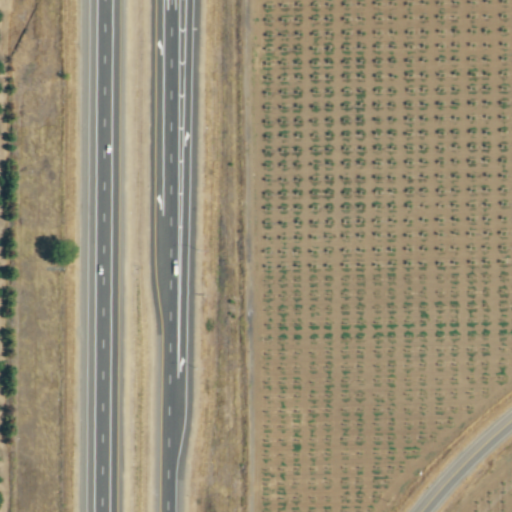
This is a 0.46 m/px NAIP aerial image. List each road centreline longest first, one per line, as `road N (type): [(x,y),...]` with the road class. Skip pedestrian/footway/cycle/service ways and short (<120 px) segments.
road 1 (trunk): [(165,495),(168,0)]
road 2 (trunk): [(103,0),(105,459)]
road 3 (trunk): [(166,410),(179,368),(186,0)]
road 4 (tertiary): [(421,511),(511,420)]
